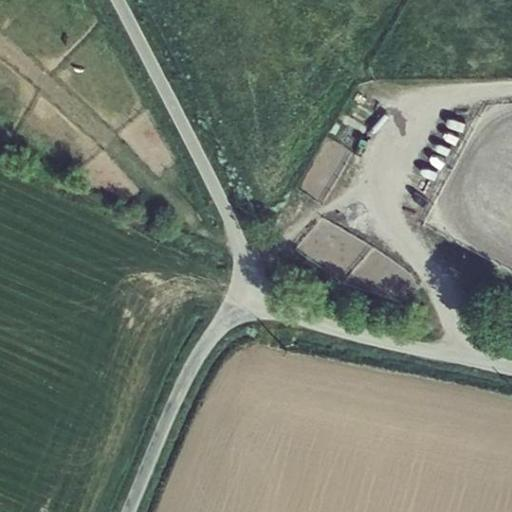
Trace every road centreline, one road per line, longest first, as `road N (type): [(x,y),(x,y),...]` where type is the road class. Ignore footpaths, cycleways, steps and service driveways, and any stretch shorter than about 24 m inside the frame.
road 1 (unclassified): [(256,291),(212,183),(117,0)]
road 2 (unclassified): [(256,291),(316,323),(511,367)]
road 3 (unclassified): [(129,511),(194,360),(223,318),(256,291)]
